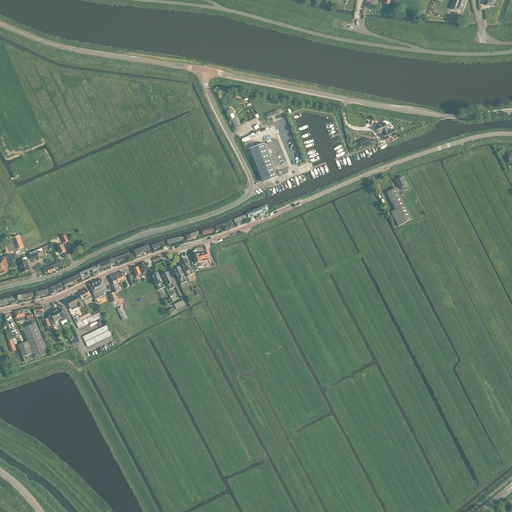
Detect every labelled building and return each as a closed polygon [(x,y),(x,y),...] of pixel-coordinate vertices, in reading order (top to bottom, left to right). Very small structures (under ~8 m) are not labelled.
[(455,0),(453,0),(451,8),(457,10),(458,8),(462,10),(466,0),(457,0),(457,1),(455,0)] [(231,121),(232,120),(235,127),(240,125),(237,118),(236,118),(232,111),(227,113),(231,121)] [(385,123),(376,127),(378,132),(381,130),(385,140),(396,136),(393,129),(388,130),(385,123)] [(368,139),(360,142),(362,147),(370,144),(368,139)] [(265,144),(250,149),(263,182),(277,176),(265,144)] [(403,176),(395,180),(400,189),(402,188),(403,190),(404,191),(408,189),(408,187),(407,185),(403,176)] [(398,226),(412,219),(396,187),(387,192),(395,209),(391,212),(398,226)] [(265,206),(247,214),(249,218),(267,210),(265,206)] [(245,214),(233,219),(235,223),(247,218),(245,214)] [(217,229),(233,224),(231,220),(215,225),(217,229)] [(20,236),(11,239),(15,250),(24,247),(20,236)] [(153,249),(165,245),(164,241),(151,245),(153,249)] [(59,243),(56,244),(57,246),(59,251),(59,252),(60,254),(66,251),(63,244),(60,245),(59,243)] [(137,255),(150,250),(148,246),(136,251),(137,255)] [(30,255),(31,260),(39,258),(37,253),(36,250),(29,253),(30,255)] [(193,255),(195,263),(197,263),(198,267),(210,264),(207,252),(196,255),(196,254),(193,255)] [(116,262),(130,257),(129,253),(115,258),(116,262)] [(0,274),(10,272),(8,267),(12,266),(10,256),(6,258),(5,257),(0,258),(0,274)] [(100,269),(115,262),(113,258),(98,264),(100,269)] [(186,259),(181,262),(185,271),(185,272),(186,272),(188,276),(187,276),(188,276),(193,274),(193,273),(195,273),(193,267),(190,268),(186,259),(187,259),(186,259)] [(27,260),(19,263),(22,273),(30,271),(27,260)] [(47,270),(48,273),(55,270),(55,268),(63,265),(61,262),(47,268),(46,267),(43,268),(44,271),(47,270)] [(145,264),(140,266),(144,276),(146,275),(149,274),(148,271),(145,264)] [(82,277),(97,271),(95,266),(80,273),(82,277)] [(138,267),(133,269),(137,279),(140,278),(142,277),(141,274),(138,267)] [(181,284),(187,281),(186,281),(184,277),(184,276),(180,267),(174,270),(179,279),(178,279),(179,280),(181,284)] [(122,271),(116,274),(120,282),(125,280),(122,271)] [(159,290),(165,287),(164,287),(162,283),(163,283),(162,282),(158,273),(158,272),(152,275),(152,276),(157,285),(156,285),(157,285),(159,290)] [(169,290),(175,287),(173,282),(168,273),(168,272),(162,275),(163,275),(167,285),(169,289),(169,290)] [(65,286),(80,278),(78,274),(63,281),(65,286)] [(111,276),(115,284),(120,282),(116,274),(111,276)] [(91,285),(90,285),(96,299),(105,295),(104,292),(107,290),(106,288),(102,279),(91,285)] [(61,282),(49,288),(51,292),(63,286),(61,282)] [(80,293),(83,299),(82,299),(84,302),(92,298),(90,295),(87,289),(80,293)] [(67,301),(70,307),(77,304),(78,307),(81,306),(84,304),(81,299),(78,300),(77,296),(73,298),(67,301)] [(122,306),(117,309),(122,320),(127,317),(122,306)] [(36,316),(45,314),(43,307),(34,309),(36,316)] [(171,316),(176,313),(176,312),(174,307),(168,310),(170,315),(171,316)] [(60,308),(55,310),(60,319),(61,322),(66,319),(69,318),(65,312),(64,309),(61,310),(60,308)] [(53,318),(50,319),(53,326),(56,324),(55,322),(60,319),(55,310),(50,313),(53,318)] [(32,314),(25,316),(25,315),(24,311),(14,313),(17,322),(26,320),(26,321),(30,320),(31,323),(32,323),(32,324),(35,323),(35,319),(33,319),(32,314)] [(48,353),(36,323),(22,329),(28,341),(18,345),(25,362),(35,358),(48,353)] [(0,365),(9,362),(7,356),(0,358),(0,365)]
